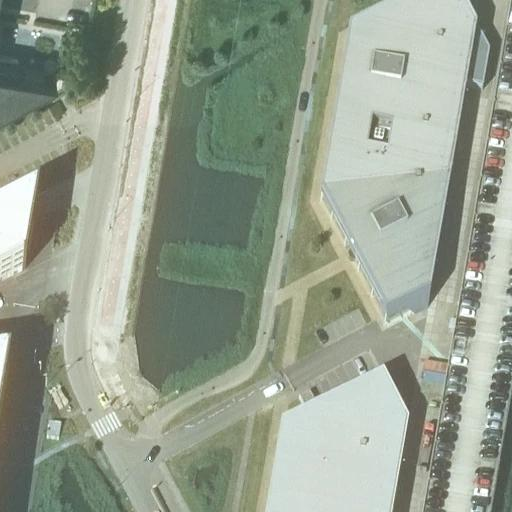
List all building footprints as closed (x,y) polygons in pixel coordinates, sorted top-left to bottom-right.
[(0,0),(0,113),(55,83),(53,83),(51,84),(0,75),(0,0)] [(326,208),(383,320),(410,306),(415,315),(427,309),(469,90),(484,92),(491,53),(464,0),(414,0),(385,15),(390,24),(350,44),(326,208)] [(0,283),(24,271),(35,195),(0,213),(0,283)] [(386,511),(401,429),(375,383),(273,436),(259,511),(386,511)] [(308,395),(297,401),(303,411),(313,405),(308,395)]
